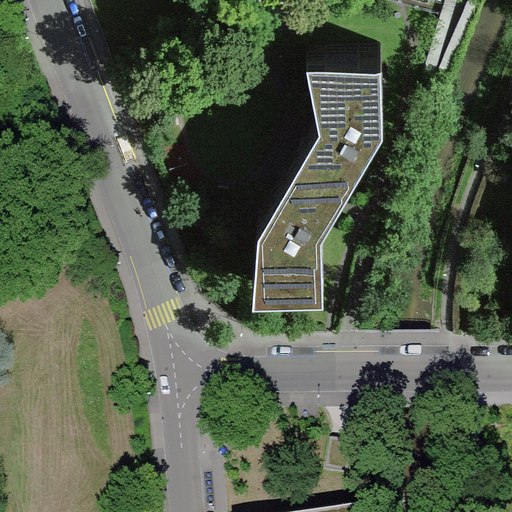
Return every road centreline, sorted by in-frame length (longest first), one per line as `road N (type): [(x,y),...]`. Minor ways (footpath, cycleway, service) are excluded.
road 1 (unclassified): [(175,375),(161,313),(48,0)]
road 2 (residential): [(511,369),(175,375)]
road 3 (residential): [(190,511),(175,375)]
